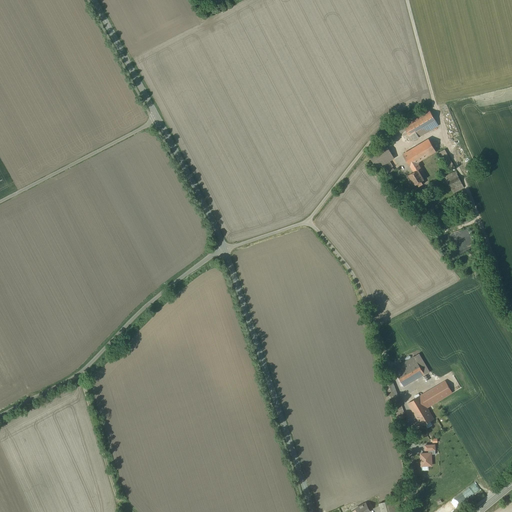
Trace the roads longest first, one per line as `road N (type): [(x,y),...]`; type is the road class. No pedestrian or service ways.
road 1 (track): [(511,320),(432,98),(406,0)]
road 2 (unclassified): [(0,416),(80,372),(146,305),(225,249)]
road 3 (tertiary): [(312,511),(225,249)]
road 4 (unclassified): [(159,121),(0,202)]
road 5 (tertiary): [(225,249),(159,121)]
road 6 (tertiary): [(159,121),(93,0)]
road 7 (track): [(80,372),(119,501)]
